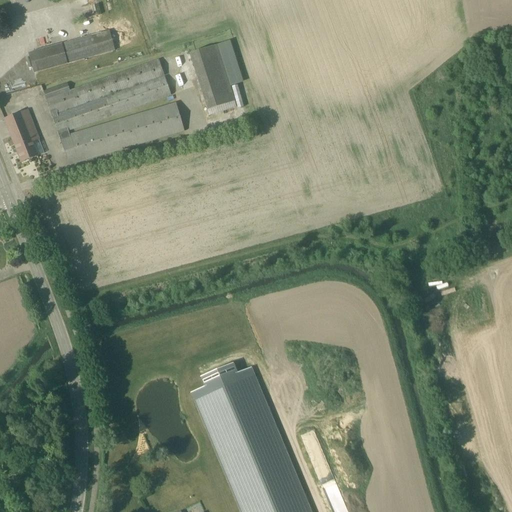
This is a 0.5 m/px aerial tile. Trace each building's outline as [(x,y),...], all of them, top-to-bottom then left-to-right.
[(110,35),(109,31),(28,54),(29,54),(34,73),(114,50),(114,49),(110,35)] [(210,116),(236,108),(234,101),(235,101),(216,45),(189,53),(210,116)] [(171,96),(159,59),(70,89),(68,83),(44,92),(69,165),(184,130),(175,103),(70,134),(69,131),(171,96)] [(22,163),(39,157),(38,156),(33,142),(40,141),(29,111),(5,120),(22,163)] [(33,142),(38,156),(44,153),(40,141),(33,142)] [(190,390),(241,511),(312,511),(251,367),(239,372),(234,359),(201,373),(205,384),(190,390)] [(25,400),(29,398),(25,392),(21,394),(25,400)] [(35,501),(49,496),(58,493),(55,484),(46,487),(32,492),(35,501)]
